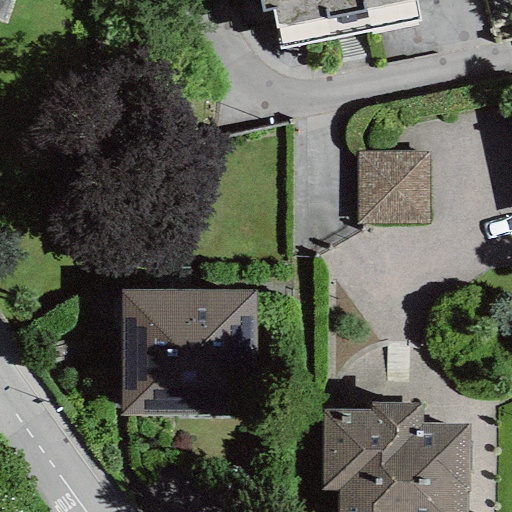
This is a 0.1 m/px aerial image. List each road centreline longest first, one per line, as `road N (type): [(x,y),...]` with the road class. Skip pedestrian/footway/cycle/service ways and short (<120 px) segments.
road 1 (residential): [(161,0),(215,85),(511,35)]
road 2 (residential): [(106,511),(0,382)]
